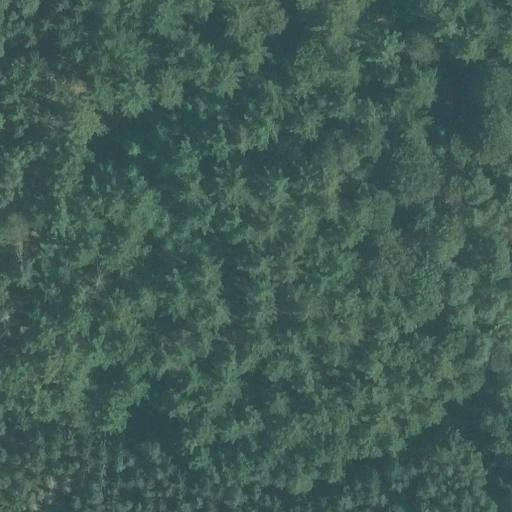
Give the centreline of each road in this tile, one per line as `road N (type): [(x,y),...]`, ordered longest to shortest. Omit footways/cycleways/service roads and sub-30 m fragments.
road 1 (track): [(0,392),(187,450),(253,462),(320,459),(376,450),(427,423),(458,402),(511,340)]
road 2 (track): [(511,510),(458,402)]
